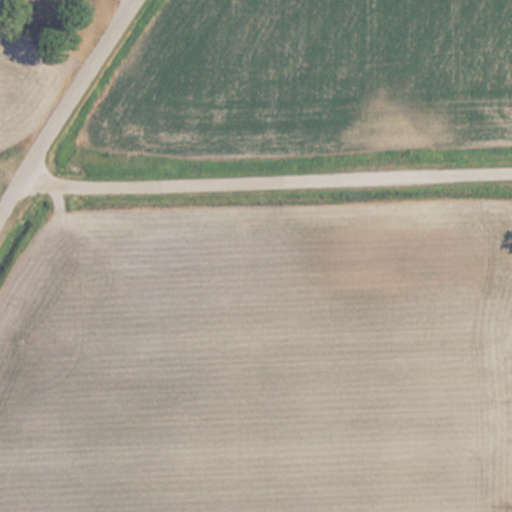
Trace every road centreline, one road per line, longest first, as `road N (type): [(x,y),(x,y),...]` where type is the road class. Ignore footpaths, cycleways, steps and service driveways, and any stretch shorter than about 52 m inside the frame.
road 1 (residential): [(511,160),(33,175)]
road 2 (residential): [(0,232),(138,0)]
